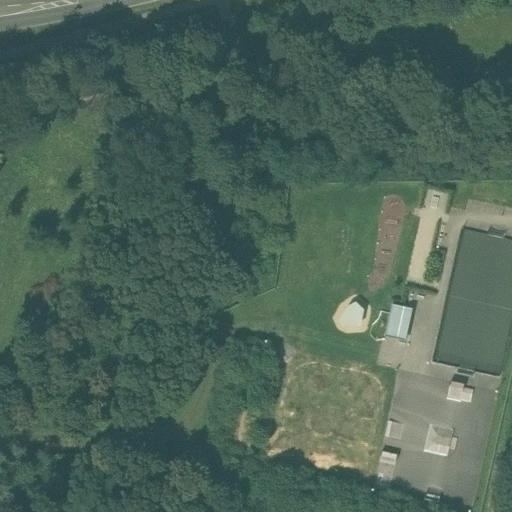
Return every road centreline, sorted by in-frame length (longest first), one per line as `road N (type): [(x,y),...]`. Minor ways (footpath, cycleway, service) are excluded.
road 1 (track): [(0,443),(187,446),(220,342),(239,333),(377,357)]
road 2 (track): [(217,0),(247,69),(298,91),(511,120)]
